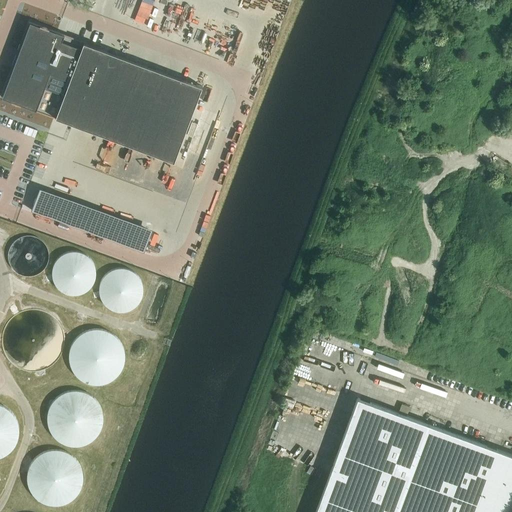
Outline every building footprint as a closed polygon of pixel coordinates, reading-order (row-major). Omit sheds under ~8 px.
[(202,86),(29,21),(19,50),(22,51),(15,69),(12,68),(2,97),(174,161),(202,86)] [(193,135),(198,122),(193,120),(188,133),(193,135)] [(151,227),(39,186),(30,209),(143,250),(151,227)] [(89,294),(98,255),(61,247),(52,285),(89,294)] [(124,269),(121,268),(119,269),(117,269),(115,269),(113,270),(111,271),(109,273),(107,274),(106,275),(104,277),(103,279),(102,281),(101,283),(101,285),(100,287),(100,289),(100,291),(100,294),(101,295),(101,297),(102,300),(104,303),(105,304),(106,306),(109,307),(111,309),(114,310),(116,311),(119,311),(121,312),(123,311),(126,311),(129,310),(130,310),(132,309),(135,307),(137,305),(139,303),(140,301),(141,299),(142,297),(143,294),(143,291),(143,288),(142,285),(141,282),(140,279),(138,277),(137,276),(136,274),(133,272),(132,271),(130,270),(127,269),(124,269)] [(119,339),(117,336),(114,334),(111,332),(108,330),(104,329),(101,328),(97,328),(93,328),(89,329),(86,330),(83,332),(79,334),(77,336),(74,339),(72,342),(71,346),(69,349),(69,353),(68,357),(69,360),(69,364),(71,367),(72,371),(74,374),(77,377),(80,379),(83,381),(86,383),(90,384),(93,385),(97,385),(101,385),(104,384),(108,383),(111,381),(114,379),(117,376),(120,374),(122,371),(123,367),(124,364),(125,360),(125,356),(125,353),(124,349),(123,345),(122,342),(119,339)] [(81,390),(77,390),(72,390),(68,390),(64,392),(60,394),(57,396),(54,399),(52,403),(50,407),(48,411),(48,415),(48,419),(48,423),(49,428),(51,431),(54,435),(57,438),(60,441),(64,443),(68,444),(72,445),(76,445),(80,445),(84,444),(88,442),(92,440),(95,437),(98,434),(100,430),(102,426),(103,422),(103,418),(103,413),(102,409),(100,405),(98,402),(96,398),(92,395),(89,393),(85,391),(81,390)] [(507,511),(511,501),(511,454),(357,398),(315,511),(507,511)] [(0,455),(22,444),(19,422),(7,400),(0,400),(0,455)]
